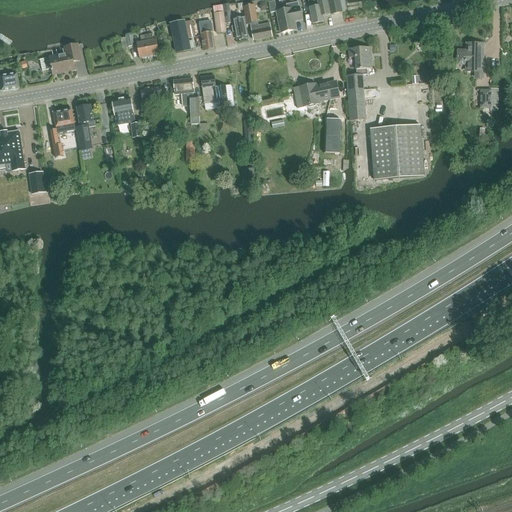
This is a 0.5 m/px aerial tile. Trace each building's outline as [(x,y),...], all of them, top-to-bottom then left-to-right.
[(309,0),(313,24),(324,22),(323,16),(329,15),(326,0),(309,0)] [(343,12),(340,0),(328,0),(332,15),(343,12)] [(288,9),(277,11),(281,33),(297,30),(295,21),(303,20),(300,7),(299,2),(287,4),(288,9)] [(229,4),(223,5),(224,13),(225,22),(225,23),(231,22),(231,21),(230,13),(229,4)] [(247,25),(251,25),(254,41),(273,38),(270,24),(258,26),(254,6),(244,7),(247,25)] [(224,13),(215,14),(218,34),(227,33),(225,23),(224,13)] [(234,26),(232,27),(233,33),(236,33),(237,40),(248,38),(244,17),(233,19),(234,26)] [(186,22),(186,21),(171,24),(177,53),(191,50),(188,38),(201,36),(204,52),(215,50),(211,24),(194,28),(192,21),(186,22)] [(126,37),(128,47),(134,46),(132,34),(126,35),(126,37)] [(142,42),(137,43),(140,59),(143,58),(144,59),(146,58),(147,57),(153,56),(154,57),(157,56),(158,55),(160,55),(156,39),(154,40),(152,34),(145,35),(141,36),(142,42)] [(66,55),(45,59),(47,70),(51,69),(52,70),(53,70),(53,74),(75,70),(74,62),(81,61),(79,45),(65,48),(66,55)] [(476,78),(482,78),(483,46),(468,46),(468,52),(459,52),(459,61),(467,61),(467,70),(476,70),(476,78)] [(357,70),(357,75),(347,76),(351,122),(366,121),(363,76),(367,75),(367,70),(372,69),(371,48),(349,49),(350,59),(355,58),(356,70),(357,70)] [(3,75),(0,75),(0,91),(19,89),(16,73),(3,75)] [(215,76),(202,78),(204,96),(217,94),(218,101),(228,100),(226,85),(216,87),(215,76)] [(193,79),(174,81),(176,95),(182,95),(184,107),(192,106),(192,98),(194,98),(193,94),(194,94),(193,79)] [(315,85),(301,88),(305,108),(307,107),(309,108),(316,107),(317,105),(319,104),(318,102),(340,97),(337,83),(315,88),(315,85)] [(160,105),(165,104),(162,87),(150,90),(149,88),(145,89),(145,91),(142,91),(144,104),(159,101),(160,105)] [(481,108),(492,109),(492,90),(481,90),(481,108)] [(131,98),(112,101),(117,126),(129,124),(129,121),(135,120),(133,112),(131,98)] [(88,125),(89,128),(96,126),(95,121),(93,121),(90,106),(77,108),(80,124),(81,124),(81,126),(88,125)] [(57,130),(51,131),(54,146),(53,146),(54,152),(59,151),(63,151),(62,145),(60,145),(58,134),(66,133),(65,126),(74,125),(71,109),(53,112),(57,130)] [(251,119),(244,120),(246,143),(253,142),(251,119)] [(284,120),(272,123),(273,129),(285,126),(284,120)] [(326,120),(324,154),(340,154),(342,120),(330,120),(326,120)] [(141,123),(132,124),(133,139),(143,138),(141,123)] [(88,125),(77,127),(80,145),(81,151),(90,149),(89,143),(91,143),(89,128),(88,125)] [(425,177),(421,126),(371,130),(375,180),(425,177)] [(1,133),(0,133),(0,165),(6,165),(11,164),(12,171),(26,169),(20,130),(8,132),(8,131),(1,132),(1,133)] [(187,148),(187,162),(195,162),(195,148),(187,148)] [(256,169),(242,170),(243,187),(257,186),(256,169)] [(46,193),(43,172),(29,174),(32,195),(46,193)] [(144,179),(135,180),(136,188),(145,186),(144,179)]
